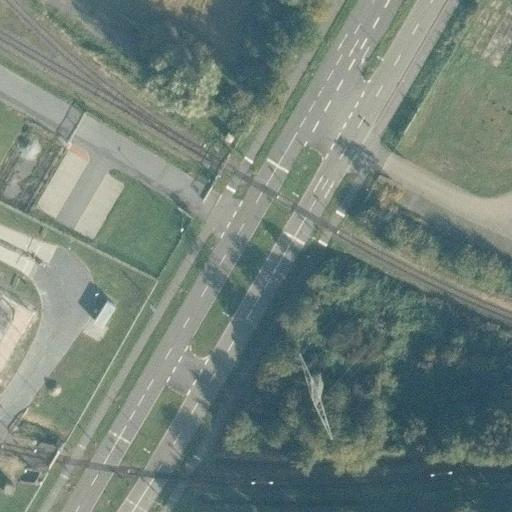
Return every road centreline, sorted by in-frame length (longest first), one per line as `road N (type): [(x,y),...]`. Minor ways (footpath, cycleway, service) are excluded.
road 1 (secondary): [(305,114),(171,346)]
road 2 (secondary): [(216,369),(349,139)]
road 3 (unclassified): [(0,420),(57,338),(68,302),(58,273),(0,241)]
road 4 (secondary): [(171,346),(75,511)]
road 5 (secondary): [(133,511),(216,369)]
road 6 (secondary): [(349,139),(431,0)]
road 7 (secondary): [(372,0),(305,114)]
